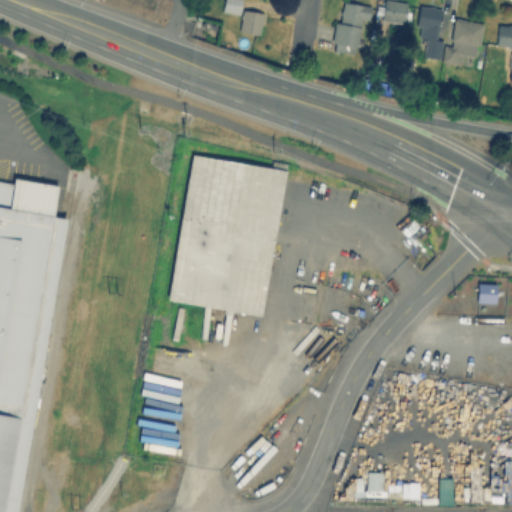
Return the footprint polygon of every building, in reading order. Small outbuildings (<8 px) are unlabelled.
[(241,0),(239,14),(222,11),(223,0),(241,0)] [(389,0),(406,3),(403,23),(381,19),(383,0),(389,0)] [(370,5),(368,19),(360,18),(357,39),(363,40),(362,47),(356,46),(356,47),(354,47),(353,54),(333,51),(334,43),(331,42),(334,22),(339,23),(340,14),(339,14),(340,10),(341,10),(342,1),(370,5)] [(442,40),(439,59),(422,56),(425,38),(423,37),(418,36),(419,26),(415,25),(419,5),(440,8),(435,39),(442,40)] [(263,13),(259,35),(239,31),(242,9),(263,13)] [(455,17),(464,19),(464,20),(482,23),(478,45),(475,44),(473,55),(457,52),(454,64),(440,61),(443,44),(450,45),(451,40),(450,40),(453,18),(455,18),(455,17)] [(511,24),(511,46),(495,45),(497,24),(507,25),(507,24),(511,24)] [(191,157),(281,170),(260,314),(170,300),(191,157)] [(59,189),(54,219),(65,221),(12,511),(0,511),(0,183),(12,186),(13,181),(59,189)]
